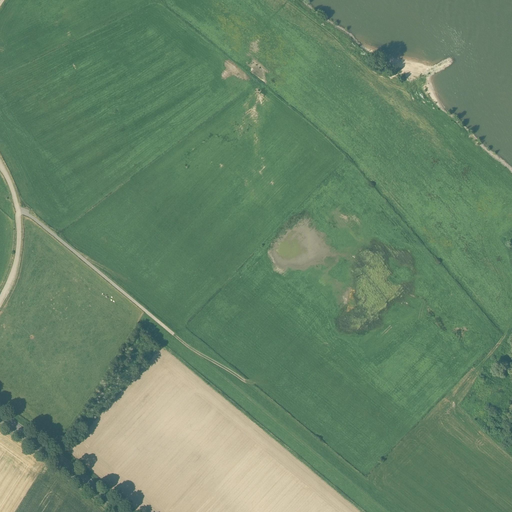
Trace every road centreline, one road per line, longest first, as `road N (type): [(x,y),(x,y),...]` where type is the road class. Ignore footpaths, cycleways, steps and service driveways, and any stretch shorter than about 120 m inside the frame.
road 1 (track): [(17,212),(182,343)]
road 2 (secondary): [(124,511),(0,413)]
